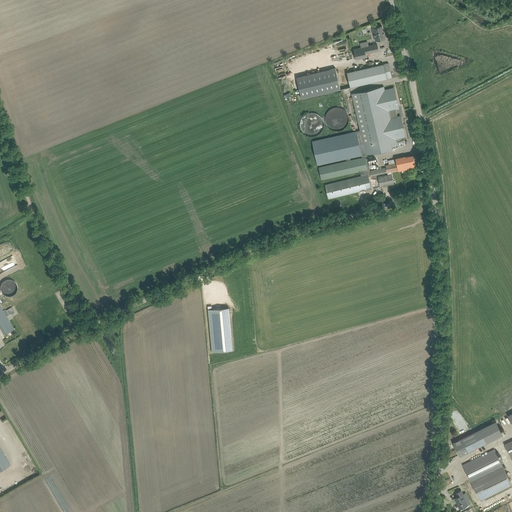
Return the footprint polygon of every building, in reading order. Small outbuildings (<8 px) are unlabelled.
[(376,40),(375,40),(376,41),(386,38),(384,31),(383,31),(382,26),(373,28),(376,40)] [(366,57),(366,54),(379,51),(377,44),(369,46),(368,41),(360,43),(361,48),(354,49),(356,59),(366,57)] [(336,61),(306,68),(312,92),(342,85),(336,61)] [(392,77),(389,62),(347,72),(350,87),(392,77)] [(384,86),(351,94),(360,130),(356,131),(354,132),(312,141),(317,165),(346,159),(346,160),(318,167),(321,179),(367,169),(368,174),(325,184),(328,194),(329,199),(371,188),(370,183),(369,177),(368,176),(370,176),(384,173),(383,168),(374,170),(370,171),(366,155),(393,149),(391,144),(397,142),(396,139),(406,137),(401,115),(397,116),(396,110),(399,109),(394,87),(385,89),(384,86)] [(350,125),(343,106),(325,112),(332,131),(350,125)] [(303,130),(316,137),(326,120),(308,110),(300,124),(305,127),(303,130)] [(385,165),(387,172),(398,170),(398,171),(411,168),(416,167),(415,164),(415,163),(413,155),(406,157),(406,156),(401,157),(396,158),(397,163),(385,165)] [(394,184),(391,174),(378,177),(380,187),(394,184)] [(5,290),(5,294),(16,295),(16,280),(1,279),(1,290),(5,290)] [(0,327),(4,334),(14,329),(0,305),(0,327)] [(233,350),(229,308),(208,309),(212,352),(233,350)] [(468,450),(480,444),(474,432),(454,442),(453,443),(460,456),(461,456),(468,452),(468,450)] [(0,469),(10,464),(0,446),(0,469)] [(462,465),(478,497),(510,481),(494,449),(462,465)] [(466,501),(463,494),(461,490),(456,493),(457,497),(454,498),(460,509),(467,505),(465,501),(466,501)]
